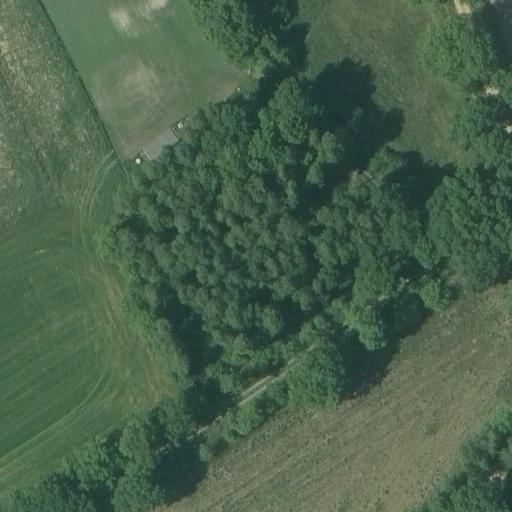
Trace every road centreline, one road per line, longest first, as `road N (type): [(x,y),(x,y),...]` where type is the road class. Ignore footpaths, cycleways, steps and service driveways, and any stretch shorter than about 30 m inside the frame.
road 1 (track): [(76,511),(511,217)]
road 2 (track): [(511,161),(459,0)]
